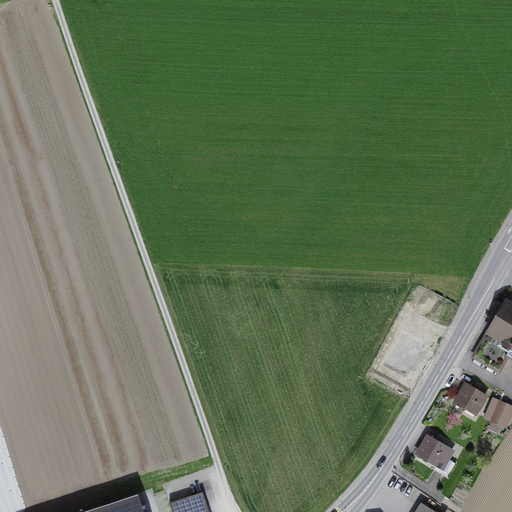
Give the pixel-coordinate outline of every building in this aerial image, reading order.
[(511,302),(505,298),(483,336),(511,351),(511,302)] [(422,381),(445,335),(412,318),(399,344),(408,349),(399,369),(422,381)] [(486,396),(463,381),(452,400),(475,414),(486,396)] [(484,419),(490,422),(498,401),(492,398),(484,419)] [(511,405),(498,401),(490,422),(506,428),(511,413),(511,405)] [(443,471),(454,451),(426,436),(415,456),(443,471)] [(209,511),(203,492),(169,503),(172,511),(209,511)] [(83,511),(143,511),(138,494),(83,511)]
